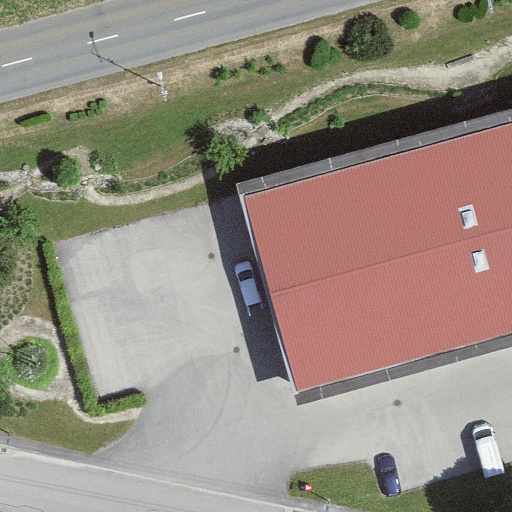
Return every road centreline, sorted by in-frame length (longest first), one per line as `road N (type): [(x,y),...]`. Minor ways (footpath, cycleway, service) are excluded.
road 1 (tertiary): [(0,66),(248,0)]
road 2 (unclassified): [(0,488),(131,511)]
